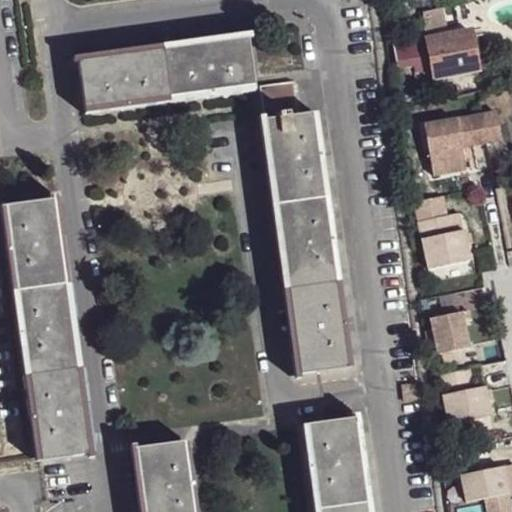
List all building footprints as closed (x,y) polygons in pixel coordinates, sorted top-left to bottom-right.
[(426,31),(445,25),(440,9),(421,14),(426,31)] [(424,40),(429,70),(431,79),(468,73),(464,51),(476,49),(473,31),(424,40)] [(78,64),(84,111),(254,87),(248,40),(78,64)] [(424,40),(394,44),(397,70),(415,68),(415,73),(429,70),(424,40)] [(476,49),(464,51),(468,73),(480,70),(476,49)] [(259,88),(299,376),(346,369),(311,116),(299,117),(294,83),(259,88)] [(497,113),(482,116),(488,144),(502,141),(497,113)] [(482,116),(469,118),(475,147),(488,144),(482,116)] [(469,118),(425,126),(435,176),(467,171),(463,148),(475,147),(469,118)] [(411,205),(416,226),(446,219),(441,198),(411,205)] [(6,208),(41,462),(88,455),(52,202),(6,208)] [(452,218),(416,226),(427,273),(471,264),(469,252),(464,233),(456,234),(452,218)] [(463,315),(430,323),(438,360),(470,352),(463,315)] [(471,370),(443,376),(453,422),(493,414),(487,385),(476,387),(471,370)] [(306,427),(318,511),(366,511),(353,420),(306,427)] [(136,450),(144,511),(192,511),(183,443),(136,450)] [(503,468),(460,477),(466,505),(510,496),(503,468)]
